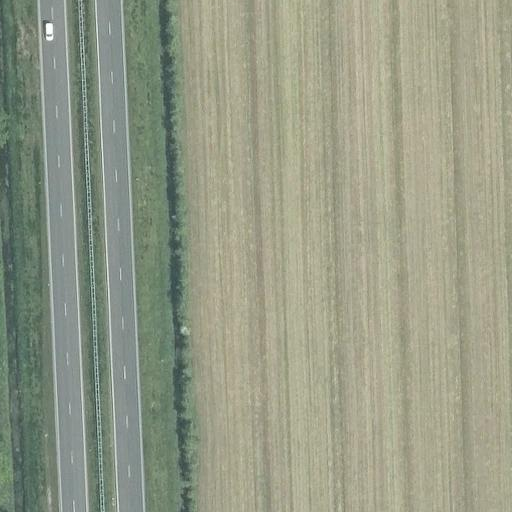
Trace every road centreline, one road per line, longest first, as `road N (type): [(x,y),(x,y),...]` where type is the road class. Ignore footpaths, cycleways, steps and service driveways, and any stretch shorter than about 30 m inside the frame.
road 1 (trunk): [(130,511),(107,0)]
road 2 (trunk): [(50,0),(73,511)]
